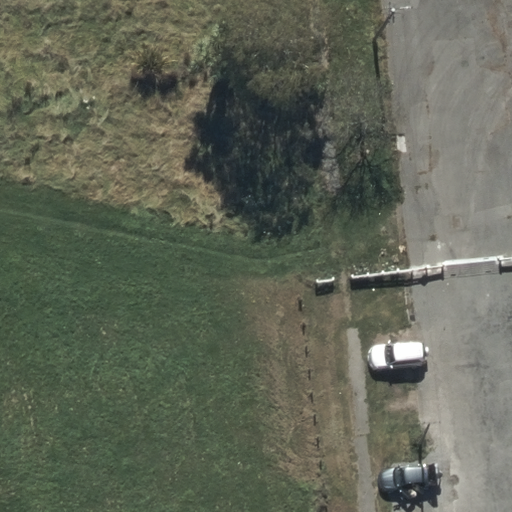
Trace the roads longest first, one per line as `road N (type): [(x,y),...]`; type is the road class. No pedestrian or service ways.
road 1 (track): [(459,263),(430,0)]
road 2 (residential): [(486,511),(459,263)]
